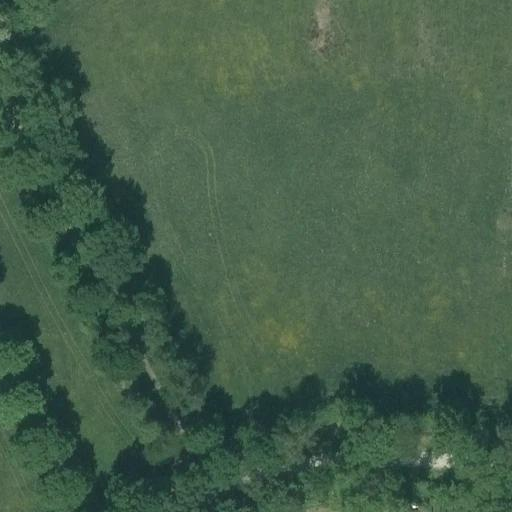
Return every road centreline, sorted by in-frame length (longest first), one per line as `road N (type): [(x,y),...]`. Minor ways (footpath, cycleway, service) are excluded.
road 1 (track): [(0,84),(218,496)]
road 2 (unclassified): [(185,511),(295,462),(374,457),(511,471)]
